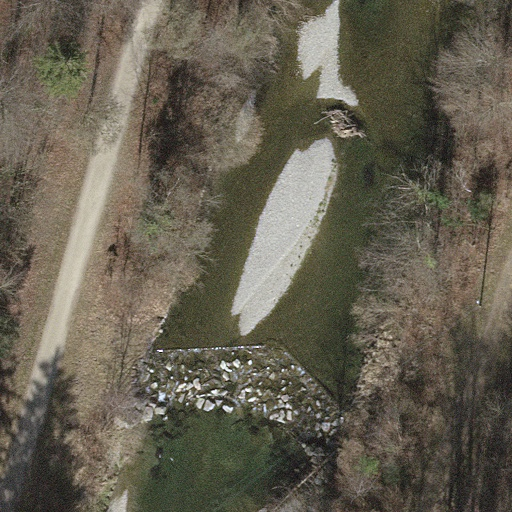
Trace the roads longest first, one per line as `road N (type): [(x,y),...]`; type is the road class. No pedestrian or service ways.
road 1 (track): [(153,0),(3,511)]
road 2 (track): [(428,511),(511,271)]
